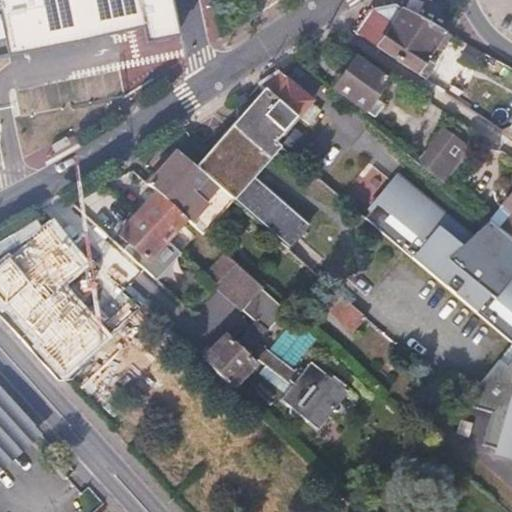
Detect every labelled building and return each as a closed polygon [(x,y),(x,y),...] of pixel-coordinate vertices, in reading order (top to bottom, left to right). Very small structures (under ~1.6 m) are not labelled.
[(0,0),(0,3),(11,55),(41,48),(114,32),(143,26),(146,40),(175,34),(167,0),(0,0)] [(381,12),(394,5),(389,2),(382,7),(379,7),(381,12)] [(445,32),(394,5),(381,12),(379,7),(373,8),(367,17),(357,34),(416,74),(445,32)] [(355,59),(334,88),(374,116),(382,105),(374,99),(386,81),(355,59)] [(303,114),(312,102),(281,74),(261,87),(265,91),(298,120),(303,114)] [(249,110),(239,122),(197,170),(237,205),(290,251),(309,227),(253,177),(280,147),(278,145),(298,120),(265,91),(249,110)] [(320,112),(313,105),(301,119),(309,126),(320,112)] [(444,181),(468,151),(442,131),(420,161),(444,181)] [(237,205),(197,170),(176,152),(147,185),(157,193),(186,220),(191,224),(208,239),(237,205)] [(399,174),(393,182),(442,223),(440,228),(466,251),(477,239),(399,174)] [(511,241),(499,231),(489,223),(477,239),(466,251),(440,228),(442,223),(393,182),(368,212),(369,213),(365,218),(511,343),(511,241)] [(167,241),(186,220),(157,193),(137,215),(167,241)] [(511,241),(511,195),(503,207),(511,213),(511,215),(499,231),(511,241)] [(511,215),(511,213),(503,207),(489,223),(499,231),(511,215)] [(167,241),(137,215),(119,235),(128,244),(148,262),(167,241)] [(90,265),(51,219),(0,258),(0,312),(1,314),(5,311),(33,343),(30,347),(62,380),(107,337),(65,289),(90,265)] [(181,254),(167,241),(148,262),(128,244),(122,250),(156,281),(181,254)] [(226,277),(236,265),(224,254),(205,276),(217,286),(226,277)] [(284,315),(261,292),(263,289),(236,265),(226,277),(217,286),(216,287),(254,322),(254,321),(265,333),(267,334),(284,315)] [(352,332),(364,316),(338,296),(326,312),(352,332)] [(265,333),(254,321),(254,322),(232,346),(243,357),(265,333)] [(232,346),(224,338),(202,360),(231,388),(233,390),(255,368),(243,357),(232,346)] [(334,379),(313,362),(282,401),(318,430),(348,393),(347,386),(336,376),(334,379)] [(0,456),(35,425),(0,387),(0,456)]
